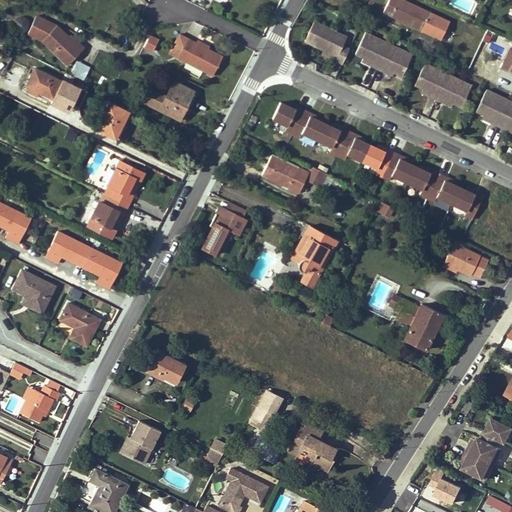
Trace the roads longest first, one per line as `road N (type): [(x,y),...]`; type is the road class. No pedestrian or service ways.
road 1 (residential): [(96,379),(266,52)]
road 2 (residential): [(511,175),(266,52)]
road 3 (residential): [(367,511),(511,289)]
road 4 (unknown): [(266,52),(166,3),(127,58),(62,25)]
road 5 (unknown): [(134,307),(0,243)]
road 6 (residential): [(34,511),(96,379)]
